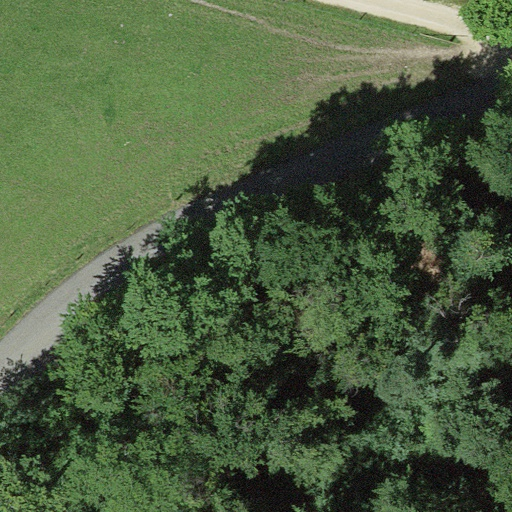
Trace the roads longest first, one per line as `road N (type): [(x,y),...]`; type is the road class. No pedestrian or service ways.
road 1 (track): [(0,384),(158,249),(360,137),(511,82)]
road 2 (track): [(511,39),(351,0)]
